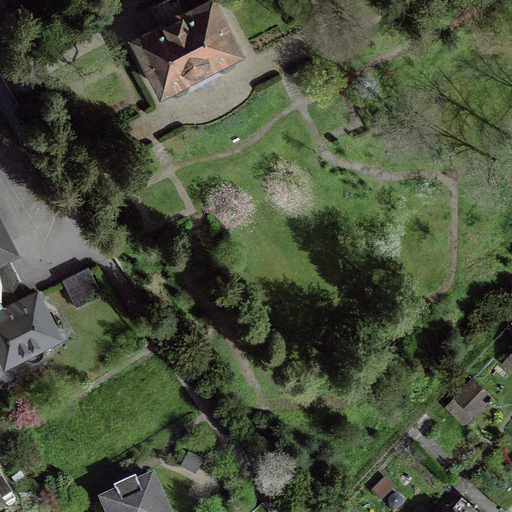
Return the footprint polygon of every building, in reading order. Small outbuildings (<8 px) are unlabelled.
[(235,54),(237,53),(210,1),(184,15),(182,10),(157,23),(160,27),(134,41),(160,92),(163,91),(165,95),(166,94),(173,96),(177,96),(184,92),(191,93),(220,78),(224,71),(231,68),(234,65),(236,58),(237,57),(235,54)] [(0,284),(0,283),(0,254),(9,249),(0,230),(0,284)] [(75,308),(100,296),(86,269),(61,282),(75,308)] [(39,343),(55,336),(34,295),(0,312),(0,351),(5,361),(20,353),(23,359),(27,362),(32,363),(37,362),(40,358),(42,354),(42,349),(39,343)] [(463,373),(446,391),(472,415),(485,402),(487,405),(492,400),(463,373)] [(202,463),(188,456),(181,470),(195,476),(202,463)] [(135,487),(133,483),(113,493),(114,497),(98,504),(101,511),(165,511),(151,480),(135,487)] [(0,511),(13,504),(0,482),(0,511)] [(448,511),(475,511),(460,499),(448,511)]
